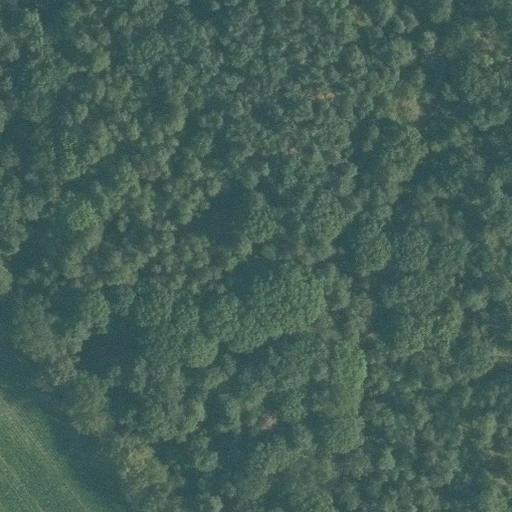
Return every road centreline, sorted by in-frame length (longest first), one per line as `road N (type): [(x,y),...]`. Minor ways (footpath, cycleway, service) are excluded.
road 1 (track): [(331,511),(413,140),(462,0)]
road 2 (track): [(511,360),(0,280)]
